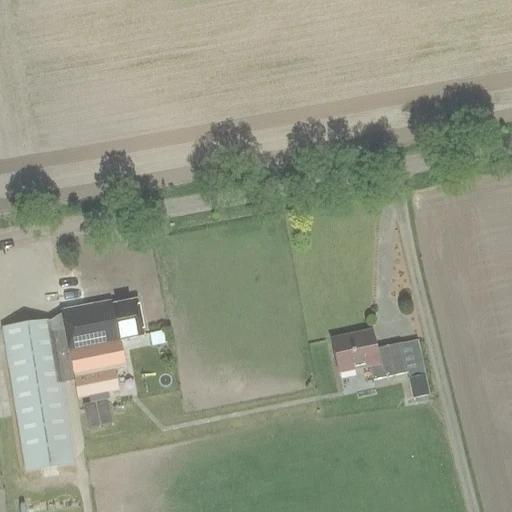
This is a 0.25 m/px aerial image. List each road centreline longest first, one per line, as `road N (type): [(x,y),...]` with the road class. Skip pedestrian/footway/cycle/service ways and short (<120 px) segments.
road 1 (tertiary): [(0,239),(511,144)]
road 2 (track): [(477,511),(394,166)]
